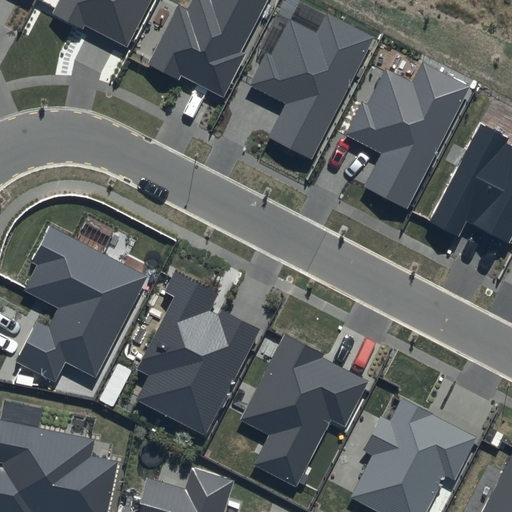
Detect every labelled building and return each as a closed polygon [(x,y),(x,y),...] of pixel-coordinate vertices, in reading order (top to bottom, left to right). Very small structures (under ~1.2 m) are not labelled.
[(151,0),(57,0),(51,12),(82,28),(84,24),(127,47),(151,0)] [(270,0),(192,0),(186,12),(178,8),(148,67),(180,83),(182,78),(224,100),(247,57),(242,54),(270,0)] [(375,41),(328,17),(318,37),(290,23),(272,58),(266,55),(249,88),(285,107),(268,141),(312,163),(375,41)] [(474,88),(427,64),(416,85),(389,71),(370,105),(364,102),(347,136),(384,155),(366,188),(410,211),(474,88)] [(511,231),(511,146),(511,147),(504,143),(507,138),(481,124),(430,221),(456,234),(467,214),(474,217),(472,222),(507,241),(511,231)] [(151,281),(50,227),(31,262),(39,266),(25,292),(60,311),(49,332),(37,325),(16,364),(56,385),(67,365),(97,381),(151,281)] [(220,297),(175,274),(164,296),(174,301),(137,373),(150,380),(137,405),(208,441),(263,332),(222,311),(218,319),(210,315),(220,297)] [(372,384),(285,339),(241,423),(269,438),(253,468),(297,491),(331,424),(347,432),(372,384)] [(429,416),(403,403),(392,426),(378,419),(360,456),(369,461),(349,502),(370,511),(428,511),(446,476),(456,481),(474,443),(442,428),(438,438),(422,430),(429,416)] [(95,442),(0,422),(0,511),(110,511),(120,465),(92,459),(95,442)] [(511,511),(511,433),(473,511),(511,511)] [(182,482),(145,471),(134,509),(143,511),(274,511),(261,508),(259,511),(230,511),(220,509),(231,474),(189,462),(182,482)]
